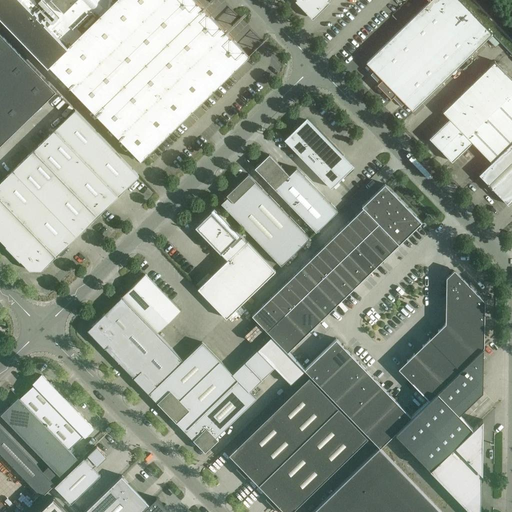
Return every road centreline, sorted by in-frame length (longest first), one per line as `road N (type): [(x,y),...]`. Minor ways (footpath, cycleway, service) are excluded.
road 1 (unclassified): [(504,511),(507,265),(314,65)]
road 2 (unknown): [(312,27),(293,4),(281,3),(256,38),(267,58),(263,73),(151,180),(74,101)]
road 3 (unclassified): [(43,327),(314,65)]
road 4 (unclassified): [(219,511),(43,327)]
road 5 (unknown): [(253,124),(334,198),(365,176),(356,160)]
road 6 (unknown): [(132,242),(244,360)]
road 7 (unknown): [(395,148),(495,58)]
road 8 (unknown): [(189,481),(279,392)]
